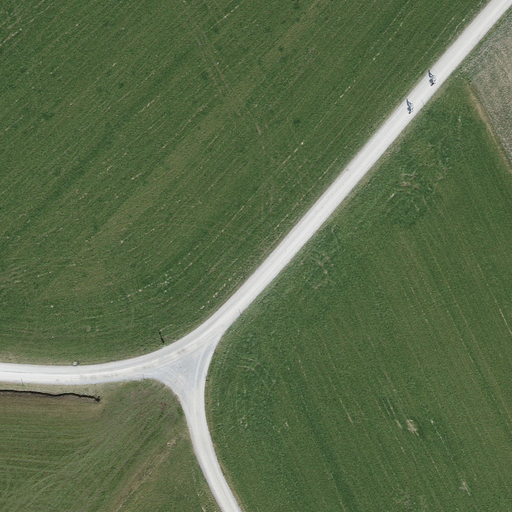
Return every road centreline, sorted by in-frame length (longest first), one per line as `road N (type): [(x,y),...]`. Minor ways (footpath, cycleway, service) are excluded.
road 1 (track): [(232,511),(207,460),(184,363),(506,0)]
road 2 (track): [(0,373),(78,376),(184,363)]
